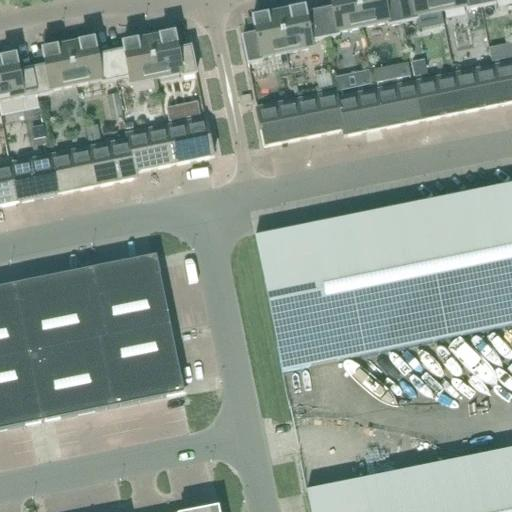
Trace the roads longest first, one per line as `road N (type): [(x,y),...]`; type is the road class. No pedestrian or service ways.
road 1 (residential): [(242,196),(511,142)]
road 2 (residential): [(0,489),(252,437)]
road 3 (residential): [(252,437),(205,203)]
road 4 (residential): [(205,203),(0,246)]
road 5 (residential): [(0,23),(91,5),(180,9),(205,0)]
road 6 (residential): [(242,196),(207,0)]
